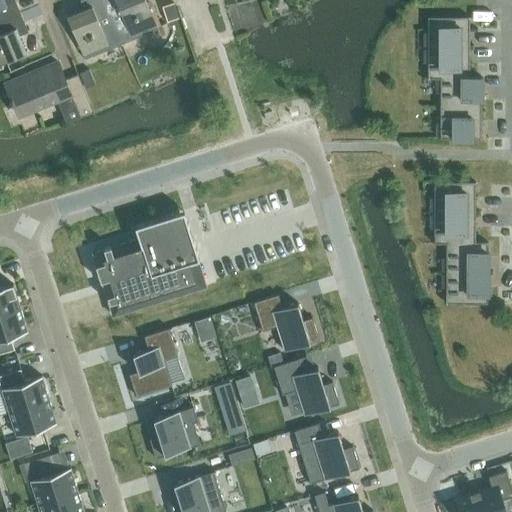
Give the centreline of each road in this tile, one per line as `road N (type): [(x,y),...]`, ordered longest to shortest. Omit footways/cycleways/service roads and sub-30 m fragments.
road 1 (residential): [(414,470),(305,131)]
road 2 (residential): [(116,511),(24,218)]
road 3 (unclassified): [(24,218),(305,131)]
